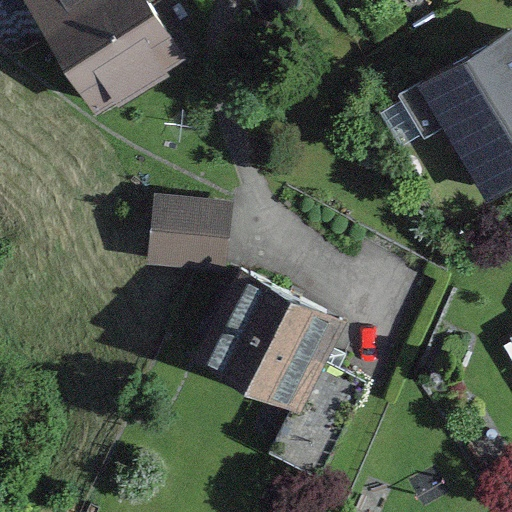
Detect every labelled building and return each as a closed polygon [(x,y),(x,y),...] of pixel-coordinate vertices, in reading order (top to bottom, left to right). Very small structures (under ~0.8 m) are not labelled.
[(19,0),(91,117),(184,60),(147,0),(19,0)] [(511,28),(407,96),(481,212),(511,192),(511,28)] [(230,201),(151,193),(144,262),(223,270),(230,201)] [(337,316),(235,267),(192,357),(293,406),(337,316)] [(334,421),(302,409),(292,437),(324,448),(334,421)]
